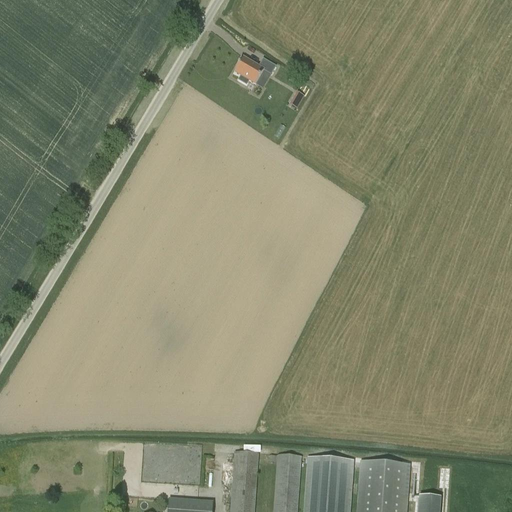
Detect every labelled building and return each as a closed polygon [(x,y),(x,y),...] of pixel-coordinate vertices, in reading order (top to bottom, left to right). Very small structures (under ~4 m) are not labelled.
[(259,67),(243,58),(234,73),(241,77),(238,81),(246,86),(249,82),(255,86),(264,71),(271,75),(275,68),(263,61),(259,67)] [(298,94),(291,105),(297,108),(303,97),(298,94)] [(297,511),(301,458),(277,456),(272,511),(254,511),(259,455),(234,453),(229,511),(297,511)] [(304,511),(407,511),(411,465),(361,462),(357,511),(349,511),(353,461),(308,458),(304,511)] [(439,511),(440,499),(419,497),(417,511),(439,511)] [(212,511),(213,503),(169,500),(167,511),(212,511)]
